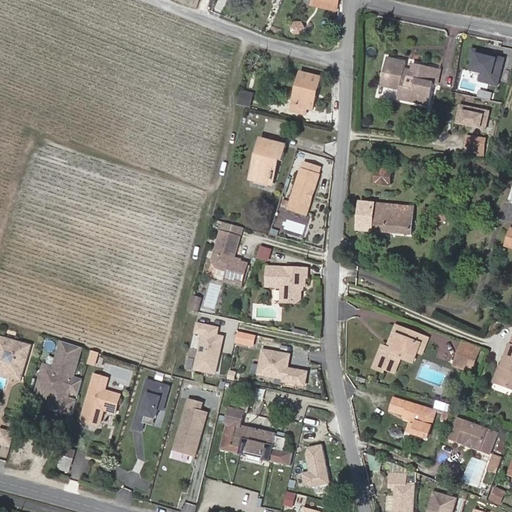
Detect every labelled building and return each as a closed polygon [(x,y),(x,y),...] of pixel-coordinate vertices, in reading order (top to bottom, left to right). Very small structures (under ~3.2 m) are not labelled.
[(314,0),(313,3),(338,10),(340,0),(314,0)] [(293,19),(288,23),(290,30),(295,32),(300,27),(298,21),(293,19)] [(489,53),(473,49),(470,59),(476,60),(473,71),(483,74),(481,81),(498,86),(505,60),(497,58),(497,59),(488,57),(489,56),(489,53)] [(440,70),(414,64),(412,70),(405,68),(406,62),(387,58),(381,85),(400,90),(398,98),(430,105),(435,85),(436,86),(440,70)] [(294,105),(310,109),(314,110),(322,78),(302,73),(294,105)] [(255,95),(243,92),(240,103),(253,106),(255,95)] [(310,109),(294,105),(293,112),(308,116),(310,109)] [(490,112),(460,105),(456,124),(486,131),(490,112)] [(261,138),(256,161),(258,162),(254,181),(274,185),(280,160),(283,161),(287,145),(261,138)] [(477,150),(479,139),(468,138),(466,149),(477,150)] [(477,150),(466,149),(465,156),(483,158),(485,140),(479,139),(477,150)] [(301,167),(288,207),(307,213),(311,199),(310,196),(312,192),(314,191),(320,173),(319,173),(321,166),(305,160),(302,167),(301,167)] [(391,171),(377,170),(376,185),(390,186),(391,171)] [(414,208),(361,203),(359,230),(412,235),(414,208)] [(446,211),(425,209),(424,219),(450,222),(452,208),(447,208),(446,211)] [(224,222),(221,232),(239,237),(241,227),(224,222)] [(511,247),(511,229),(508,228),(503,244),(511,247)] [(239,237),(221,232),(212,261),(216,268),(225,270),(223,280),(241,286),(247,264),(232,259),(239,237)] [(272,251),(262,248),(259,258),(269,261),(272,251)] [(309,272),(269,268),(268,287),(283,288),(282,303),(297,305),(301,299),(302,287),(305,287),(306,277),(308,278),(309,272)] [(191,300),(189,309),(195,311),(197,302),(191,300)] [(218,328),(198,323),(196,332),(203,333),(196,369),(215,373),(223,337),(216,335),(218,328)] [(392,349),(401,327),(395,324),(386,347),(392,349)] [(420,344),(426,346),(429,338),(401,327),(392,349),(386,347),(383,346),(374,368),(384,372),(385,369),(394,373),(401,358),(413,363),(417,353),(420,344)] [(255,336),(238,332),(236,343),(253,346),(255,336)] [(33,345),(0,335),(0,357),(1,358),(0,359),(0,364),(5,365),(3,375),(11,377),(12,373),(16,374),(15,378),(23,380),(33,345)] [(502,367),(496,383),(511,388),(511,336),(500,367),(502,367)] [(469,365),(473,366),(480,348),(463,341),(461,347),(474,353),(469,365)] [(50,408),(74,415),(78,402),(68,399),(70,392),(79,395),(84,381),(74,378),(83,347),(63,342),(55,368),(45,365),(40,383),(47,385),(50,390),(48,398),(53,399),(52,404),(50,408)] [(420,344),(417,353),(423,356),(426,346),(420,344)] [(471,372),(473,366),(469,365),(474,353),(461,347),(454,366),(471,372)] [(291,354),(265,348),(260,372),(285,378),(284,380),(306,385),(308,372),(289,368),(291,354)] [(502,367),(500,367),(499,366),(494,382),(496,383),(502,367)] [(102,376),(96,374),(83,418),(85,421),(99,425),(102,423),(106,410),(112,411),(113,408),(118,409),(122,394),(106,390),(108,385),(100,383),(102,376)] [(110,378),(102,376),(100,383),(108,385),(110,378)] [(134,429),(143,431),(145,423),(147,416),(156,419),(159,409),(164,410),(170,387),(147,381),(134,429)] [(47,385),(40,383),(36,397),(47,400),(46,403),(52,404),(53,399),(48,398),(50,390),(47,385)] [(178,437),(174,451),(196,457),(209,412),(202,410),(204,403),(189,398),(179,434),(181,434),(180,438),(178,437)] [(415,421),(412,434),(427,438),(435,411),(434,410),(393,398),(389,410),(403,415),(402,417),(410,420),(415,421)] [(434,410),(435,411),(441,413),(439,418),(446,421),(451,406),(436,401),(434,410)] [(246,412),(235,409),(232,408),(222,449),(250,455),(264,458),(291,464),(293,453),(285,451),(287,439),(277,437),(278,434),(243,426),(246,412)] [(155,426),(156,419),(147,416),(145,423),(155,426)] [(497,433),(458,418),(450,439),(459,442),(458,444),(481,453),(481,451),(489,454),(497,433)] [(415,421),(410,420),(407,432),(412,434),(415,421)] [(279,427),(278,434),(277,437),(287,439),(289,429),(279,427)] [(510,431),(502,428),(499,437),(506,440),(510,431)] [(0,431),(0,445),(11,448),(16,433),(1,429),(0,431)] [(397,429),(394,429),(392,431),(391,434),(393,437),(395,439),(398,439),(401,437),(402,435),(402,432),(400,430),(397,429)] [(323,444),(309,447),(307,455),(311,471),(303,473),(306,485),(314,488),(332,484),(323,444)] [(264,458),(250,455),(249,461),(263,464),(264,458)] [(62,456),(58,469),(69,472),(73,459),(62,456)] [(481,487),(490,462),(473,456),(464,481),(481,487)] [(497,473),(502,459),(493,456),(488,469),(497,473)] [(406,476),(390,475),(390,489),(397,489),(395,511),(414,511),(416,485),(406,485),(406,476)] [(505,494),(496,489),(491,499),(501,503),(505,494)] [(292,507),(295,494),(287,492),(283,505),(292,507)] [(453,511),(457,499),(434,493),(429,511),(453,511)]
